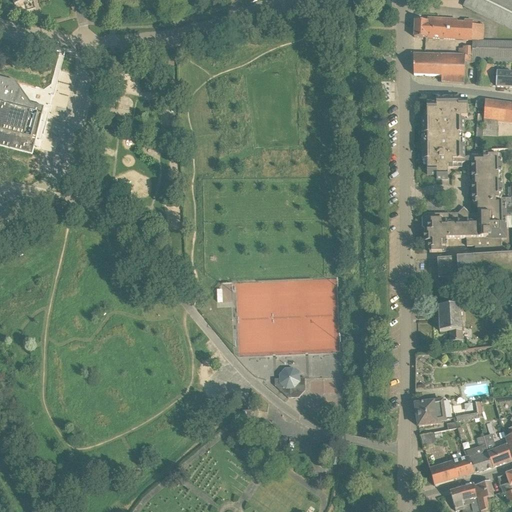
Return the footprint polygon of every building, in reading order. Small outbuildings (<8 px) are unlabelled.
[(511,0),(466,0),(463,6),(472,11),(511,30),(511,0)] [(414,38),(471,41),(472,25),(473,21),(465,21),(464,22),(457,22),(457,20),(428,19),(427,22),(415,21),(414,38)] [(511,42),(483,41),(485,26),(472,25),(471,41),(473,41),(472,48),(472,62),(476,63),(487,63),(511,63),(511,42)] [(472,62),(472,48),(463,47),(463,50),(458,50),(458,55),(413,55),(414,76),(442,77),(441,83),(464,84),(465,62),(472,62)] [(486,65),(487,63),(476,63),(476,69),(478,69),(477,85),(493,87),(494,65),(486,65)] [(156,87),(155,85),(154,73),(141,75),(143,88),(156,87)] [(511,73),(497,73),(496,88),(511,88),(511,73)] [(0,145),(35,155),(53,89),(0,75),(0,145)] [(468,102),(467,102),(458,102),(458,100),(436,100),(436,105),(427,105),(427,120),(424,120),(424,160),(427,160),(427,175),(448,175),(448,169),(453,169),(453,168),(462,168),(462,164),(463,164),(463,118),(468,118),(468,102)] [(511,104),(485,101),(483,136),(498,138),(499,122),(511,123),(511,104)] [(511,217),(511,198),(501,198),(500,155),(483,155),(484,161),(473,161),(474,205),(478,205),(478,215),(469,215),(468,213),(463,209),(458,213),(426,214),(422,218),(422,228),(426,231),(426,243),(430,242),(430,253),(442,253),(447,253),(446,240),(467,239),(467,247),(475,247),(475,252),(468,252),(468,258),(502,255),(502,241),(507,240),(506,217),(511,217)] [(511,187),(510,187),(511,198),(511,217),(511,227),(511,254),(502,255),(468,258),(469,278),(442,279),(443,288),(511,283),(511,187)] [(442,279),(469,278),(468,258),(437,259),(439,280),(442,279)] [(461,296),(451,296),(451,306),(439,307),(440,332),(451,332),(452,341),(462,341),(461,296)] [(238,357),(340,352),(339,325),(327,325),(327,335),(288,336),(288,328),(282,329),(282,323),(275,324),(275,328),(269,328),(269,335),(259,335),(259,327),(237,328),(238,357)] [(300,379),(300,375),(294,369),(285,369),(279,376),(279,380),(275,380),(275,386),(288,399),(299,399),(305,391),(305,379),(300,379)] [(419,428),(429,426),(447,422),(444,402),(416,406),(419,428)] [(460,418),(461,423),(479,419),(478,415),(460,418)] [(458,423),(461,423),(460,418),(453,420),(454,423),(447,424),(448,430),(459,428),(458,423)] [(466,439),(462,428),(458,429),(461,440),(466,439)] [(434,434),(421,436),(423,446),(436,444),(434,434)] [(484,437),(485,444),(493,442),(491,435),(484,437)] [(488,452),(485,444),(484,437),(476,439),(479,448),(464,452),(465,457),(467,457),(468,458),(472,475),(492,469),(488,452)] [(493,469),(511,461),(507,445),(488,452),(492,469),(493,469)] [(434,487),(472,475),(468,458),(452,463),(430,470),(431,474),(434,487)] [(511,472),(506,475),(510,484),(500,487),(503,494),(505,494),(505,495),(511,493),(511,472)] [(489,511),(486,499),(494,497),(490,482),(475,486),(480,511),(489,511)] [(461,491),(464,502),(470,501),(472,511),(479,511),(479,509),(474,487),(461,491)] [(456,511),(462,510),(462,511),(472,511),(470,501),(464,502),(461,491),(451,494),(450,494),(455,511),(456,511)]
